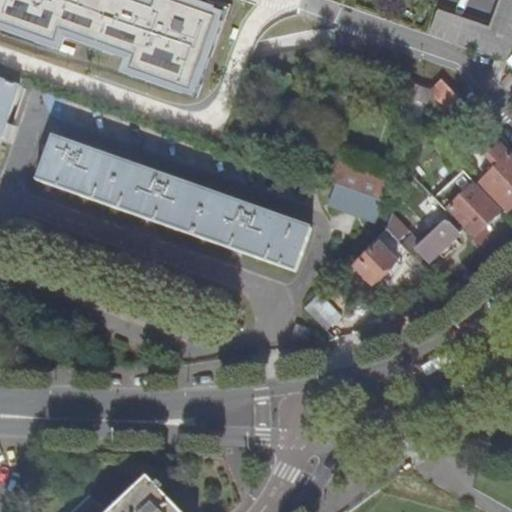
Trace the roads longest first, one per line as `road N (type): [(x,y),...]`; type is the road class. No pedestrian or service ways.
road 1 (secondary): [(425,351),(199,403),(0,400)]
road 2 (secondary): [(10,427),(297,438)]
road 3 (residential): [(439,367),(321,402),(307,412),(297,438)]
